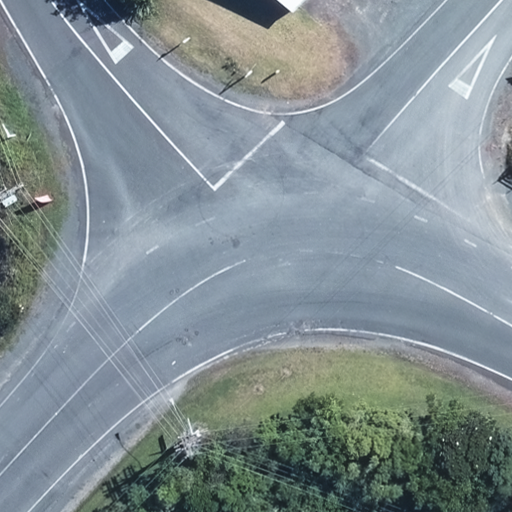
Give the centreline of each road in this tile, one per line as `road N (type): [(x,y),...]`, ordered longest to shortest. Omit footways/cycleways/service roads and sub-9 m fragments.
road 1 (tertiary): [(290,251),(212,275),(145,320),(0,473)]
road 2 (unclassified): [(290,251),(173,148),(99,67),(52,0)]
road 3 (unclassified): [(290,251),(363,155),(503,0)]
road 4 (tertiary): [(511,327),(381,262),(290,251)]
